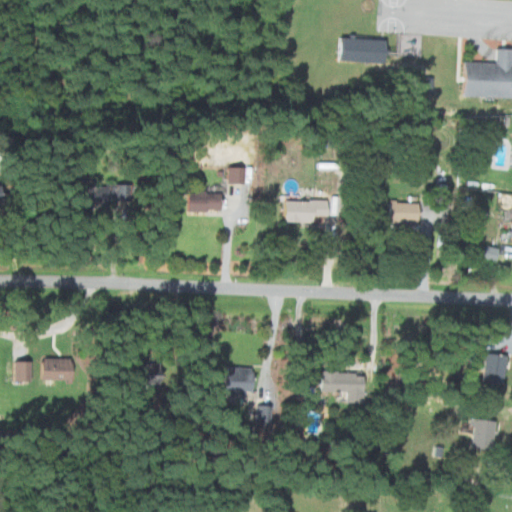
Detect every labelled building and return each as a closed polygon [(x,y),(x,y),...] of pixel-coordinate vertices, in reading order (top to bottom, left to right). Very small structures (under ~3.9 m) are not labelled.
[(511,98),(511,63),(508,64),(508,49),(491,49),(491,63),(457,62),(456,96),(511,98)] [(418,94),(427,94),(427,78),(417,79),(418,94)] [(222,182),(231,183),(232,172),(223,171),(222,182)] [(105,187),(73,188),(73,208),(106,206),(105,187)] [(278,222),(307,223),(307,216),(322,216),(322,201),(279,200),(278,222)] [(411,204),(384,203),(384,224),(411,224),(411,204)] [(490,261),(493,249),(480,245),(477,257),(490,261)] [(498,385),(501,356),(480,353),(477,383),(498,385)] [(65,371),(58,371),(58,359),(35,358),(34,380),(65,381),(65,371)] [(28,362),(8,362),(8,383),(28,383),(28,362)] [(220,391),(246,391),(247,368),(221,367),(220,391)] [(314,393),(340,392),(341,403),(359,403),(359,377),(351,377),(351,372),(314,372),(314,393)] [(466,448),(486,451),(491,422),(470,419),(466,448)]
